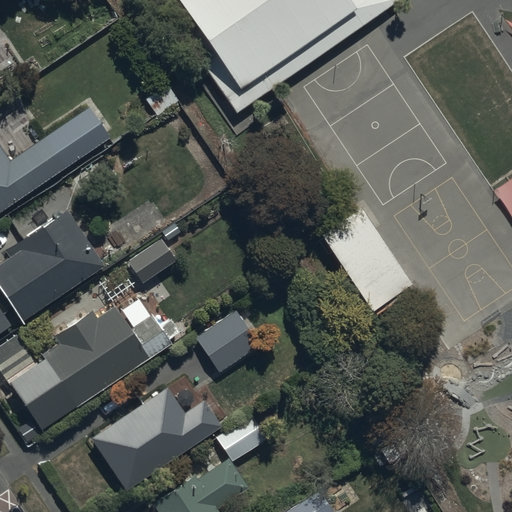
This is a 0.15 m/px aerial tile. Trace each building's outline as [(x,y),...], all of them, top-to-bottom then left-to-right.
[(164,0),(238,110),(402,0),(164,0)] [(511,0),(502,0),(511,10),(511,13),(504,21),(511,28),(511,0)] [(511,86),(496,63),(502,59),(511,74),(511,35),(504,23),(485,35),(489,40),(483,44),(468,22),(423,52),(511,186),(511,86)] [(147,90),(139,96),(154,117),(177,101),(165,83),(150,94),(147,90)] [(8,161),(3,154),(0,149),(0,210),(107,138),(86,108),(8,161)] [(410,287),(359,209),(318,236),(371,316),(400,296),(399,294),(410,287)] [(0,293),(19,322),(102,266),(64,210),(3,251),(6,256),(0,260),(0,293)] [(142,281),(173,261),(158,238),(127,258),(142,281)] [(12,383),(43,428),(180,336),(169,318),(157,327),(149,315),(127,330),(112,306),(95,317),(89,308),(47,336),(53,345),(39,354),(44,361),(12,383)] [(216,372),(257,344),(233,309),(192,337),(216,372)] [(0,332),(8,326),(0,313),(0,332)] [(0,368),(7,379),(34,361),(16,335),(0,345),(0,368)] [(482,445),(511,424),(511,355),(450,398),(482,445)] [(125,492),(218,427),(199,400),(182,412),(165,388),(89,441),(125,492)] [(231,461),(264,438),(248,414),(215,437),(231,461)] [(215,511),(247,489),(226,458),(196,479),(193,474),(148,506),(152,511),(215,511)] [(330,511),(316,490),(284,511),(330,511)]
